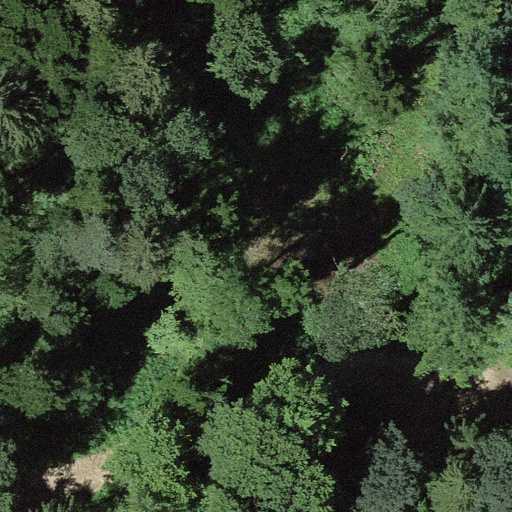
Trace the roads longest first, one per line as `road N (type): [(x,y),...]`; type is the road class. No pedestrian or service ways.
road 1 (track): [(511,403),(436,379),(314,390),(131,457),(29,511)]
road 2 (track): [(436,379),(392,511)]
